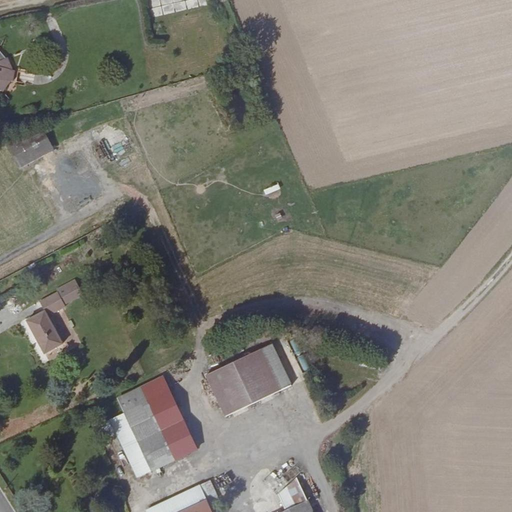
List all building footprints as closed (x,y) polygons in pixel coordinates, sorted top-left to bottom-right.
[(0,95),(4,94),(6,96),(13,84),(16,84),(17,74),(14,73),(10,61),(7,62),(1,51),(1,50),(0,48),(0,95)] [(47,128),(40,132),(13,145),(26,170),(59,152),(47,128)] [(265,194),(280,190),(278,185),(264,189),(265,194)] [(43,313),(39,315),(28,321),(45,354),(64,345),(49,316),(67,307),(60,293),(41,302),(46,312),(43,313)] [(1,322),(14,325),(17,313),(4,310),(1,322)] [(266,344),(213,368),(234,414),(287,389),(266,344)] [(304,356),(298,357),(302,370),(308,369),(304,356)] [(81,381),(86,390),(112,375),(107,365),(81,381)] [(175,391),(115,418),(142,477),(202,450),(175,391)] [(122,489),(108,465),(94,473),(108,497),(122,489)] [(285,483),(273,471),(265,479),(276,491),(285,483)] [(221,506),(223,505),(213,482),(203,487),(209,501),(213,509),(221,506)] [(184,511),(209,501),(203,487),(148,511),(184,511)] [(280,511),(313,511),(308,499),(280,511)] [(224,511),(221,506),(213,509),(209,501),(184,511),(224,511)]
